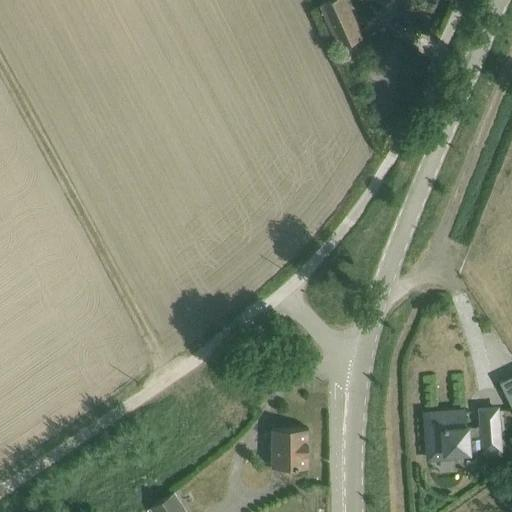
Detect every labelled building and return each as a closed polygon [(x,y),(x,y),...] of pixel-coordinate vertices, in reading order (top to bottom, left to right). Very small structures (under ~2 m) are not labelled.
[(343,0),(333,0),(322,5),(341,48),(361,39),(343,0)] [(511,373),(498,381),(509,404),(511,402),(511,373)] [(481,435),(482,448),(498,447),(495,407),(479,408),(481,425),(466,426),(464,409),(425,413),(428,452),(467,449),(466,436),(481,435)] [(271,467),(308,467),(308,428),(272,428),(271,467)] [(150,506),(153,511),(186,511),(173,492),(150,506)]
